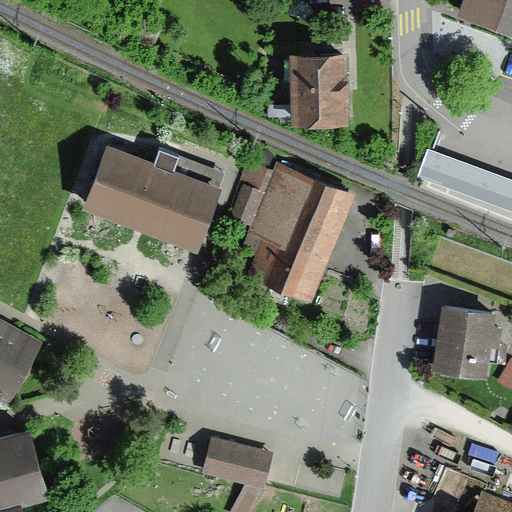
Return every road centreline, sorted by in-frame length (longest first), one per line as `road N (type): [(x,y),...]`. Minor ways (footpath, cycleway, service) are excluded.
road 1 (residential): [(400,295),(372,511)]
road 2 (residential): [(410,0),(414,62),(424,84),(474,127),(511,144)]
road 3 (track): [(511,446),(389,389)]
